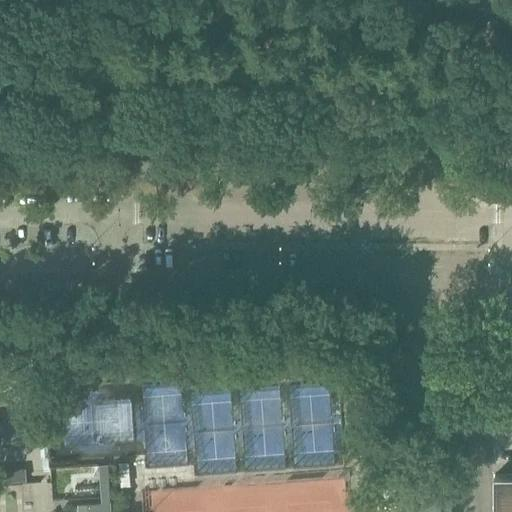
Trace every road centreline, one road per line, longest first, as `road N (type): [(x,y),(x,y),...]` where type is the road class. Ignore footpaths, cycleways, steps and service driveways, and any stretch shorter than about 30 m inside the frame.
road 1 (unclassified): [(108,281),(511,280)]
road 2 (unclassified): [(511,216),(109,213)]
